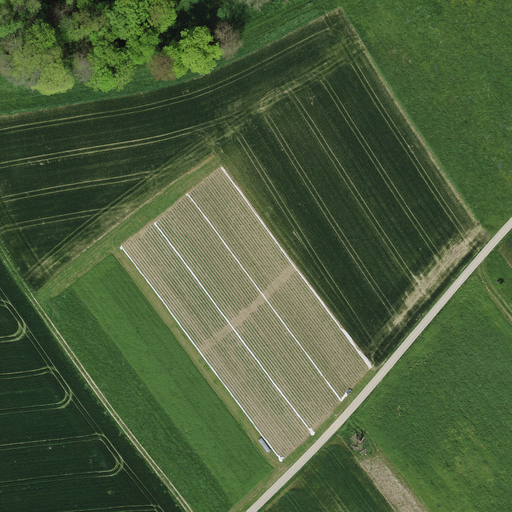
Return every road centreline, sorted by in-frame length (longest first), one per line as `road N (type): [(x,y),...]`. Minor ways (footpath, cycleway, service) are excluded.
road 1 (unclassified): [(511,223),(251,511)]
road 2 (track): [(0,252),(186,511)]
